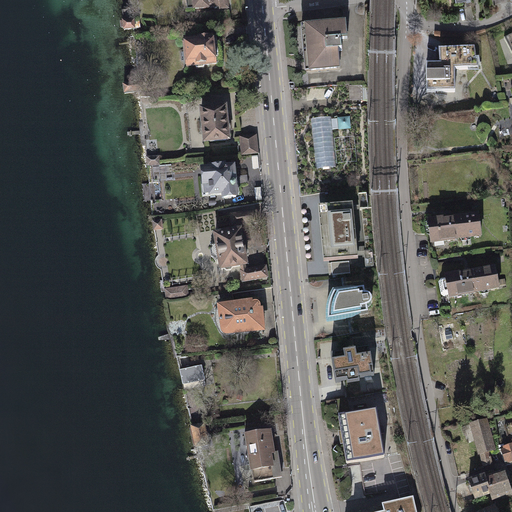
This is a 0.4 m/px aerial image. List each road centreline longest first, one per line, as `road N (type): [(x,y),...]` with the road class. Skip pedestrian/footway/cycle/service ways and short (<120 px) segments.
road 1 (primary): [(317,511),(262,8)]
road 2 (residential): [(450,484),(426,380),(404,194),(407,12)]
